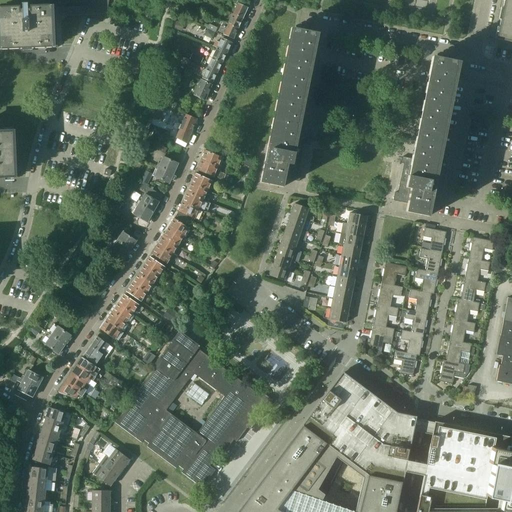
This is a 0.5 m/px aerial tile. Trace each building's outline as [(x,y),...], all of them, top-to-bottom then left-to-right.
[(90,0),(89,7),(56,9),(55,5),(30,6),(30,7),(27,7),(27,5),(22,5),(22,7),(20,7),(1,8),(1,14),(0,14),(0,44),(3,44),(3,50),(50,48),(50,42),(57,42),(56,16),(105,14),(108,0),(90,0)] [(495,38),(495,39),(511,42),(511,0),(504,0),(504,1),(503,8),(503,9),(504,9),(501,24),(498,39),(495,38)] [(247,8),(238,4),(233,14),(243,19),(247,8)] [(243,19),(233,14),(228,25),(238,29),(243,19)] [(238,29),(228,25),(223,35),(233,39),(238,29)] [(315,33),(300,30),(294,29),(270,148),(267,148),(260,183),(261,183),(261,180),(283,184),(282,187),(283,187),(285,179),(299,182),(300,173),(297,173),(304,140),(298,139),(294,138),(315,33)] [(215,41),(213,46),(217,48),(217,49),(226,53),(231,43),(221,39),(219,43),(215,41)] [(215,52),(212,58),(222,63),(225,57),(226,53),(217,49),(215,52)] [(192,54),(190,60),(200,65),(203,59),(192,54)] [(456,62),(435,57),(414,163),(409,161),(404,160),(398,193),(395,192),(393,201),(407,203),(405,212),(406,212),(407,209),(428,213),(428,217),(436,182),(432,181),(456,62)] [(211,60),(207,68),(217,73),(221,65),(222,63),(212,58),(211,60)] [(189,61),(187,64),(202,71),(203,67),(189,61)] [(217,73),(207,68),(202,78),(212,83),(217,73)] [(211,85),(200,80),(194,95),(205,100),(211,85)] [(185,115),(178,132),(179,132),(176,138),(187,143),(189,136),(190,136),(197,119),(185,115)] [(0,177),(15,176),(13,132),(0,132),(0,177)] [(221,157),(205,151),(201,159),(197,170),(213,177),(223,181),(225,175),(215,171),(221,157)] [(178,164),(163,157),(159,167),(174,174),(178,164)] [(174,174),(159,167),(154,177),(169,184),(174,174)] [(146,172),(141,181),(147,185),(152,175),(146,172)] [(195,174),(191,184),(207,191),(211,181),(195,174)] [(191,184),(186,193),(202,200),(207,191),(191,184)] [(131,198),(137,200),(140,195),(134,192),(131,198)] [(186,193),(182,202),(198,210),(202,200),(186,193)] [(159,203),(145,195),(139,205),(153,213),(155,209),(156,210),(159,205),(158,205),(159,203)] [(194,219),(198,210),(182,202),(178,212),(194,219)] [(294,204),(290,214),(307,220),(311,210),(294,204)] [(153,213),(139,205),(133,215),(147,223),(148,221),(149,221),(152,217),(151,216),(153,213)] [(367,216),(349,213),(347,224),(364,227),(367,216)] [(290,214),(287,225),(303,230),(307,220),(290,214)] [(174,219),(168,228),(183,237),(188,228),(174,219)] [(364,227),(347,224),(342,223),(340,234),(362,238),(364,227)] [(120,224),(111,238),(116,242),(130,251),(136,241),(131,237),(128,235),(130,231),(120,224)] [(287,225),(283,235),(300,240),(303,230),(287,225)] [(446,232),(431,229),(432,226),(425,225),(423,237),(431,239),(429,250),(442,253),(446,232)] [(168,228),(163,237),(177,246),(183,237),(168,228)] [(340,234),(338,244),(343,245),(360,249),(362,238),(340,234)] [(283,235),(280,245),(296,251),(300,240),(283,235)] [(163,237),(157,245),(172,255),(177,246),(163,237)] [(472,237),(468,258),(481,261),(484,249),(492,251),(494,242),(472,237)] [(130,251),(116,242),(110,252),(123,261),(130,251)] [(157,245),(151,254),(166,264),(172,255),(157,245)] [(280,245),(276,255),(293,261),(298,263),(301,252),(296,251),(280,245)] [(360,249),(343,245),(341,256),(358,259),(360,249)] [(442,253),(429,250),(421,249),(419,258),(427,259),(425,271),(438,274),(442,253)] [(276,255),(273,265),(289,271),(293,261),(276,255)] [(358,259),(341,256),(339,266),(356,270),(358,259)] [(149,257),(143,266),(158,276),(164,267),(149,257)] [(468,258),(464,279),(477,282),(477,281),(480,270),(488,271),(490,262),(481,261),(468,258)] [(385,263),(381,284),(394,286),(396,274),(404,276),(406,267),(385,263)] [(273,265),(269,276),(286,282),(289,271),(273,265)] [(143,266),(138,275),(152,284),(158,276),(143,266)] [(356,270),(339,266),(337,277),(354,280),(356,270)] [(438,274),(425,271),(416,269),(415,278),(423,280),(421,291),(421,292),(431,294),(433,295),(438,274)] [(138,275),(132,283),(146,293),(152,284),(138,275)] [(354,280),(337,277),(335,288),(352,291),(354,280)] [(460,299),(460,300),(473,302),(476,290),(489,293),(491,284),(487,283),(487,285),(485,285),(486,283),(477,281),(477,282),(464,279),(460,299)] [(132,283),(126,292),(140,302),(146,293),(132,283)] [(390,307),(392,295),(400,297),(402,291),(402,288),(394,286),(381,284),(377,304),(390,307)] [(352,291),(335,288),(333,298),(350,302),(352,291)] [(427,314),(431,294),(421,292),(421,291),(410,289),(409,292),(408,297),(408,298),(416,300),(414,312),(427,314)] [(124,295),(118,304),(132,314),(138,305),(124,295)] [(350,302),(333,298),(330,309),(348,312),(350,302)] [(511,298),(507,298),(495,355),(502,356),(500,365),(499,365),(495,381),(511,385),(511,382),(511,298)] [(458,299),(454,320),(467,322),(469,310),(477,312),(479,303),(473,302),(460,300),(460,299),(458,299)] [(118,304),(112,312),(126,322),(132,314),(118,304)] [(386,327),(388,316),(396,317),(398,311),(398,308),(390,307),(377,304),(373,325),(386,327)] [(348,312),(330,309),(328,320),(345,323),(348,312)] [(423,335),(427,314),(414,312),(406,310),(405,312),(404,318),(404,319),(412,321),(410,332),(423,335)] [(112,312),(106,321),(120,331),(126,322),(112,312)] [(467,322),(454,320),(450,340),(463,343),(465,331),(473,333),(475,324),(467,322)] [(106,321),(100,329),(114,339),(120,331),(106,321)] [(392,338),(393,332),(394,329),(386,327),(373,325),(368,346),(382,349),(383,343),(391,344),(392,338)] [(71,336),(57,327),(51,336),(65,345),(71,336)] [(423,335),(410,332),(402,330),(400,339),(408,341),(406,353),(417,355),(417,356),(419,356),(423,335)] [(222,454),(233,440),(236,442),(247,428),(250,430),(272,400),(260,391),(257,394),(211,360),(198,378),(224,397),(196,434),(171,414),(165,410),(171,403),(193,374),(195,376),(209,357),(197,349),(199,346),(179,331),(153,366),(156,368),(129,403),(132,405),(129,410),(126,408),(114,423),(141,443),(143,440),(148,444),(146,446),(176,469),(178,466),(183,469),(181,472),(196,484),(210,466),(219,452),(222,454)] [(65,345),(51,336),(45,345),(59,354),(65,345)] [(96,337),(90,346),(106,357),(108,354),(105,352),(109,346),(96,337)] [(459,363),(461,352),(469,353),(470,347),(471,344),(463,343),(450,340),(446,361),(445,361),(459,363)] [(95,365),(100,359),(103,361),(106,357),(90,346),(83,356),(95,365)] [(417,355),(406,353),(395,351),(394,360),(402,361),(399,373),(412,376),(417,356),(417,355)] [(78,363),(76,366),(95,378),(97,374),(92,371),(95,367),(82,358),(81,359),(80,358),(77,363),(78,363)] [(468,371),(469,365),(459,363),(445,361),(446,361),(443,360),(439,381),(452,384),(453,376),(463,378),(468,371)] [(74,368),(70,373),(84,383),(87,378),(92,381),(95,378),(76,366),(75,369),(74,368)] [(42,378),(28,371),(23,380),(37,388),(42,378)] [(342,372),(236,511),(511,511),(511,437),(434,422),(434,423),(415,419),(416,417),(397,413),(342,372)] [(70,373),(67,378),(68,379),(66,382),(84,394),(89,386),(84,383),(70,373)] [(32,397),(37,388),(23,380),(18,390),(15,395),(26,401),(29,395),(32,397)] [(63,386),(62,386),(58,392),(59,392),(58,393),(67,396),(72,398),(74,398),(77,394),(82,397),(84,394),(66,382),(63,386)] [(194,384),(186,394),(201,406),(209,395),(194,384)] [(176,407),(171,403),(165,410),(171,414),(176,407)] [(53,409),(49,408),(45,418),(62,423),(65,413),(63,412),(64,409),(55,406),(53,409)] [(45,418),(42,428),(59,434),(62,423),(45,418)] [(59,434),(42,428),(39,439),(56,444),(59,434)] [(39,439),(36,449),(52,454),(56,444),(39,439)] [(109,445),(103,453),(106,455),(123,468),(130,460),(109,445)] [(52,454),(36,449),(32,460),(49,465),(52,454)] [(117,477),(123,468),(106,455),(99,464),(117,477)] [(117,477),(99,464),(92,473),(95,476),(110,487),(117,477)] [(30,467),(29,478),(46,480),(47,469),(30,467)] [(46,480),(29,478),(28,489),(45,491),(46,480)] [(45,491),(28,489),(26,499),(44,501),(45,491)] [(92,491),(92,502),(109,502),(109,491),(92,491)] [(42,511),(44,501),(26,499),(25,510),(40,511),(42,511)] [(109,511),(109,502),(92,502),(91,511),(109,511)]
